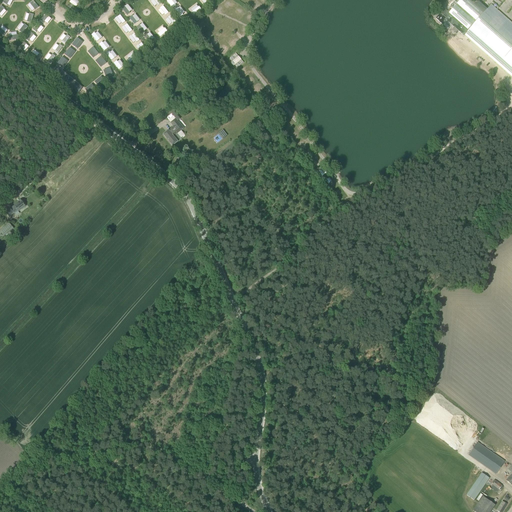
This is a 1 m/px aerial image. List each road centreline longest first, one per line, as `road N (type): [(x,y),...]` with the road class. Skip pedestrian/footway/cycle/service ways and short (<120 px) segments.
road 1 (unclassified): [(268,511),(255,465),(263,381),(186,196),(0,49)]
road 2 (track): [(511,120),(309,232),(301,249),(232,300)]
road 3 (track): [(0,504),(36,454),(67,465),(144,445),(204,478)]
road 4 (track): [(204,478),(245,330)]
road 5 (track): [(0,208),(97,123)]
